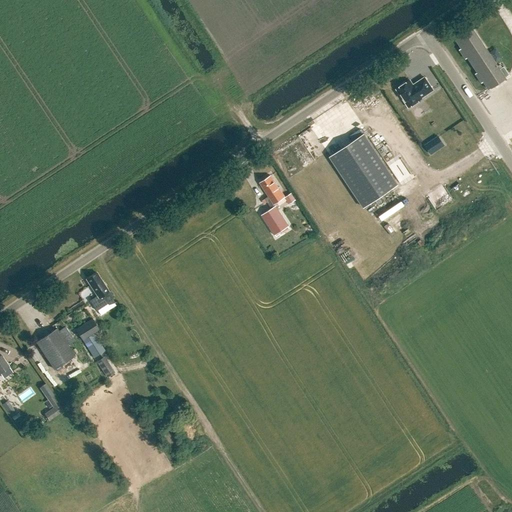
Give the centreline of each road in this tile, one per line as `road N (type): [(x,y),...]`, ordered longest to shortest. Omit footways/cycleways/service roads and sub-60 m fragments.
road 1 (unclassified): [(0,316),(425,33)]
road 2 (unclassified): [(511,161),(425,33)]
